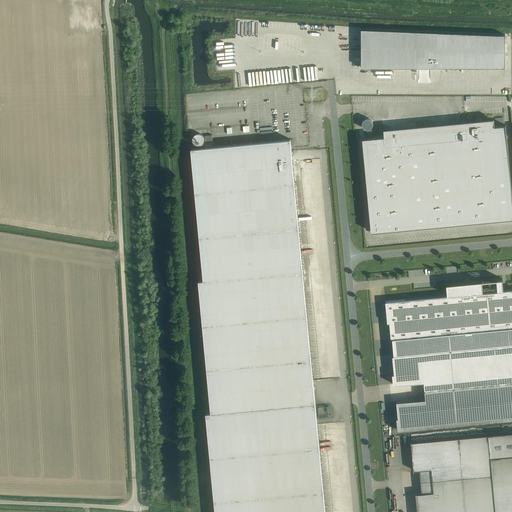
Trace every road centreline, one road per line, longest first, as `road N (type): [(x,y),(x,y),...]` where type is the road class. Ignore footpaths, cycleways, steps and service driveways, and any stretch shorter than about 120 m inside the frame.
road 1 (track): [(511,30),(191,11),(166,25),(190,511)]
road 2 (unclassified): [(371,511),(347,258)]
road 3 (unclassified): [(347,258),(330,80)]
road 4 (unclassified): [(347,258),(511,243)]
road 5 (unknown): [(350,283),(511,269)]
road 6 (unclassified): [(147,508),(0,501)]
